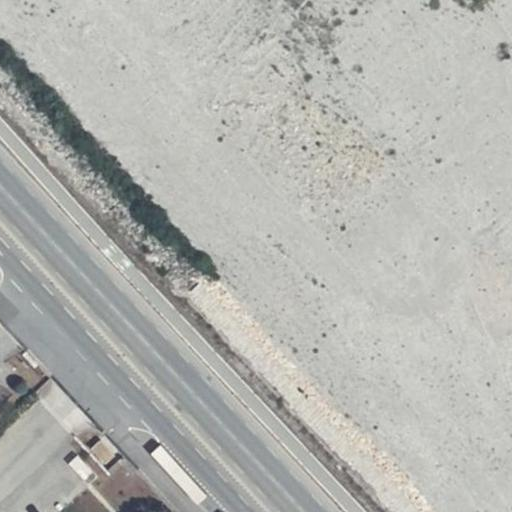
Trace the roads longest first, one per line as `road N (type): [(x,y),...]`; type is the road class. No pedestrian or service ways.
road 1 (primary): [(308,511),(0,179)]
road 2 (tertiary): [(0,251),(241,511)]
